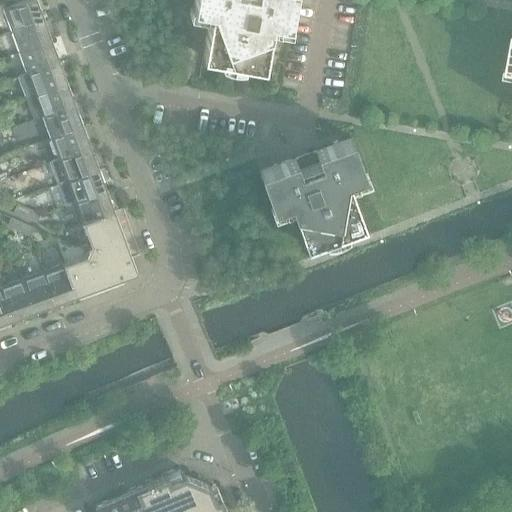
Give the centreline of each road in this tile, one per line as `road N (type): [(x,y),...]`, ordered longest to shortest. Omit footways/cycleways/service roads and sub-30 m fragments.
road 1 (residential): [(168,288),(171,262),(76,0)]
road 2 (residential): [(37,511),(223,431)]
road 3 (residential): [(0,354),(168,288)]
road 4 (residential): [(223,431),(168,288)]
